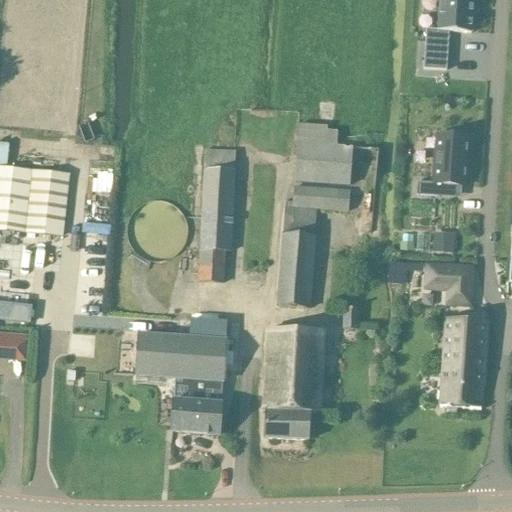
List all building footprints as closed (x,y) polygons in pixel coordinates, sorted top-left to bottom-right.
[(426,32),(423,69),(445,71),(447,33),(471,35),(473,0),(438,0),(437,33),(426,32)] [(417,184),(416,196),(438,197),(438,187),(466,188),(469,138),(434,135),(431,185),(417,184)] [(296,145),(294,183),(348,187),(351,149),(336,148),(297,145),(296,145)] [(230,253),(234,153),(204,152),(198,284),(222,285),(224,253),(230,253)] [(0,168),(0,232),(62,239),(69,176),(0,168)] [(347,213),(348,193),(293,189),(292,204),(284,203),(276,307),(308,310),(316,211),(347,213)] [(126,233),(126,238),(128,243),(130,248),(132,252),(136,256),(140,259),(144,261),(149,263),(154,264),(157,264),(164,263),(168,261),(173,259),(177,256),(180,252),(183,248),(185,243),(186,238),(186,228),(185,223),(183,219),(180,214),(176,211),(172,207),(167,205),(162,204),(157,203),(152,204),(146,205),(142,207),(137,210),(134,214),(130,218),(128,223),(127,228),(126,233)] [(445,292),(444,307),(473,309),(473,294),(445,292)] [(356,330),(357,310),(343,310),(342,330),(356,330)] [(445,322),(439,408),(480,411),(486,325),(445,322)] [(320,414),(324,333),(266,332),(264,387),(262,412),(265,412),(264,440),(307,442),(309,414),(320,414)] [(0,361),(26,363),(27,351),(27,341),(27,338),(27,336),(0,334),(0,361)] [(174,380),(173,403),(170,434),(218,437),(220,407),(225,343),(138,336),(135,377),(174,380)]
